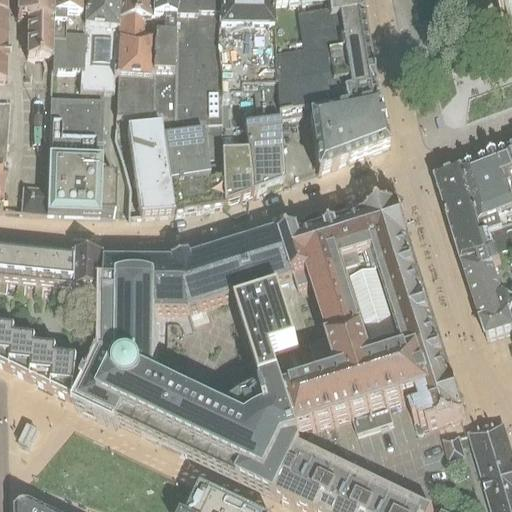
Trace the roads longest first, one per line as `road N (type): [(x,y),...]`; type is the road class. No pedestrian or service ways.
road 1 (residential): [(415,170),(393,170),(190,240),(134,245),(0,234)]
road 2 (residential): [(511,410),(458,332),(415,170)]
road 3 (residential): [(415,170),(381,0)]
